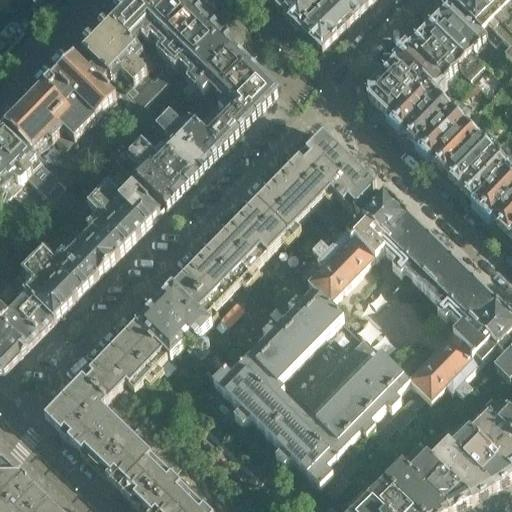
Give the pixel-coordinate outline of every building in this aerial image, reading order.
[(36,0),(33,3),(48,18),(65,0),(36,0)] [(154,23),(175,0),(135,0),(133,3),(154,23)] [(163,42),(192,12),(180,0),(175,0),(154,23),(138,39),(140,42),(144,38),(147,42),(155,34),(163,42)] [(265,0),(281,16),(296,0),(265,0)] [(336,0),(296,0),(281,16),(302,36),(327,10),(336,0)] [(367,12),(355,0),(336,0),(327,10),(348,31),(367,12)] [(379,0),(355,0),(367,12),(379,0)] [(511,0),(464,0),(453,11),(488,46),(496,54),(502,48),(511,57),(505,63),(511,68),(511,0)] [(131,46),(138,39),(154,23),(133,3),(111,26),(131,46)] [(327,52),(348,31),(327,10),(302,36),(323,56),(327,52)] [(488,46),(453,11),(439,25),(473,60),(488,46)] [(169,63),(206,25),(192,12),(163,42),(170,49),(163,57),(169,63)] [(20,20),(12,22),(0,34),(0,61),(25,36),(30,28),(27,21),(20,20)] [(191,69),(221,39),(206,25),(169,63),(166,67),(169,69),(172,66),(176,70),(184,62),(191,69)] [(473,60),(439,25),(425,39),(459,74),(473,60)] [(155,69),(138,52),(131,46),(111,26),(96,40),(141,84),(155,69)] [(198,91),(235,53),(221,39),(191,69),(199,77),(191,85),(198,91)] [(459,74),(425,39),(410,53),(445,88),(459,74)] [(141,84),(96,40),(82,55),(109,82),(127,99),(141,84)] [(220,97),(249,67),(235,53),(198,91),(195,94),(197,97),(200,94),(204,98),(212,90),(220,97)] [(445,88),(410,53),(396,67),(419,90),(420,89),(424,84),(434,93),(439,94),(445,88)] [(75,146),(117,104),(102,89),(109,82),(82,55),(6,132),(34,161),(44,151),(44,150),(49,145),(53,148),(65,136),(75,146)] [(234,111),(263,81),(249,67),(220,97),(227,105),(220,112),(226,119),(234,111)] [(389,121),(419,90),(396,67),(369,94),(369,102),(370,102),(389,121)] [(251,128),(278,101),(281,98),(263,81),(234,111),(251,128)] [(403,135),(437,100),(427,91),(425,93),(420,89),(419,90),(389,121),(403,135)] [(418,149),(451,114),(437,100),(403,135),(418,149)] [(224,156),(251,128),(234,111),(226,119),(206,139),(224,156)] [(432,162),(465,128),(451,114),(418,149),(432,162)] [(224,156),(206,139),(194,127),(186,135),(170,120),(167,123),(164,120),(161,123),(210,171),(224,156)] [(210,171),(161,123),(158,126),(161,129),(157,133),(173,148),(166,156),(196,185),(210,171)] [(446,177),(480,142),(465,128),(432,162),(446,177)] [(67,193),(34,161),(6,132),(0,138),(0,156),(28,184),(52,208),(67,193)] [(378,192),(359,174),(324,139),(297,166),(332,200),(351,219),(377,193),(378,192)] [(461,191),(494,156),(480,142),(446,177),(461,191)] [(196,185),(166,156),(158,163),(143,148),(139,152),(136,149),(133,152),(181,200),(196,185)] [(181,200),(133,152),(130,155),(133,158),(121,170),(167,214),(181,200)] [(106,169),(113,161),(106,154),(98,161),(106,169)] [(28,184),(0,156),(0,186),(6,192),(14,184),(19,189),(23,189),(28,184)] [(475,205),(505,175),(509,170),(494,156),(461,191),(475,205)] [(291,242),(332,200),(297,166),(256,208),(291,242)] [(492,222),(511,201),(511,181),(505,175),(475,205),(492,222)] [(55,328),(161,220),(119,179),(97,201),(98,201),(88,211),(96,218),(84,229),(91,236),(67,261),(64,257),(55,266),(45,255),(35,265),(35,264),(13,287),(28,302),(55,328)] [(465,389),(498,356),(506,363),(511,357),(511,351),(507,347),(511,341),(511,323),(497,309),(496,310),(408,224),(409,223),(385,200),(384,201),(377,193),(351,219),(351,220),(313,258),(321,265),(318,268),(324,274),(308,290),(315,297),(331,312),(376,266),(376,267),(385,257),(397,269),(393,273),(401,282),(406,278),(442,314),(438,318),(447,327),(451,322),(463,334),(454,343),(410,389),(412,391),(419,398),(425,404),(432,411),(448,395),(454,401),(457,398),(464,406),(473,397),(465,389)] [(509,238),(511,235),(511,201),(492,222),(509,238)] [(250,284),(291,242),(256,208),(215,250),(250,284)] [(24,238),(38,224),(28,214),(13,228),(24,238)] [(209,325),(250,284),(215,250),(175,292),(209,325)] [(213,329),(209,325),(175,292),(174,293),(158,308),(159,309),(137,330),(171,364),(172,365),(187,349),(202,363),(210,355),(198,344),(213,329)] [(347,457),(364,440),(368,444),(377,435),(373,431),(389,414),(394,418),(402,409),(398,405),(412,391),(410,389),(383,363),(382,363),(318,429),(313,424),(311,425),(283,398),(285,396),(280,391),(344,325),(331,312),(315,297),(302,311),(297,307),(289,316),(293,320),(276,337),(272,333),(263,341),(267,346),(251,363),(245,357),(214,389),(242,417),(235,424),(244,433),(251,426),(269,443),(262,450),(286,474),(293,467),(309,482),(321,494),(323,492),(330,487),(341,475),(353,463),(347,457)] [(55,328),(28,302),(14,315),(41,342),(55,328)] [(238,304),(222,319),(229,327),(246,312),(238,304)] [(0,329),(2,328),(10,320),(0,310),(0,329)] [(41,342),(14,315),(10,320),(2,328),(28,354),(29,355),(41,342)] [(28,354),(2,328),(0,329),(0,377),(5,377),(5,378),(28,354)] [(136,397),(169,363),(172,365),(171,364),(137,330),(103,365),(136,397)] [(321,423),(380,362),(370,352),(364,346),(305,407),(321,423)] [(511,357),(506,363),(495,375),(511,390),(511,388),(511,357)] [(165,447),(125,408),(136,397),(103,365),(46,424),(119,494),(165,447)] [(414,416),(425,404),(419,398),(407,409),(414,416)] [(397,432),(414,416),(407,409),(391,425),(397,432)] [(511,420),(507,416),(501,421),(492,412),(486,419),(489,422),(511,444),(511,420)] [(511,444),(489,422),(473,439),(511,477),(511,444)] [(381,448),(397,432),(391,425),(374,442),(381,448)] [(511,484),(511,477),(473,439),(462,427),(455,434),(463,443),(453,453),(495,495),(511,484)] [(364,465),(381,448),(374,442),(358,459),(364,465)] [(231,511),(165,447),(119,494),(136,511),(231,511)] [(495,495),(453,453),(450,449),(432,466),(474,507),(495,495)] [(347,482),(364,465),(358,459),(353,463),(341,475),(347,482)] [(465,511),(474,507),(432,466),(428,462),(411,478),(445,511),(465,511)] [(51,511),(28,489),(28,486),(24,481),(20,481),(3,465),(0,467),(0,511),(51,511)] [(445,511),(411,478),(403,470),(386,487),(410,511),(445,511)] [(330,499),(347,482),(341,475),(330,487),(323,492),(330,499)] [(410,511),(386,487),(369,504),(376,511),(410,511)] [(271,511),(286,511),(295,503),(285,492),(268,509),(271,511)] [(325,511),(334,503),(330,499),(323,492),(321,494),(322,495),(307,510),(308,511),(325,511)]
